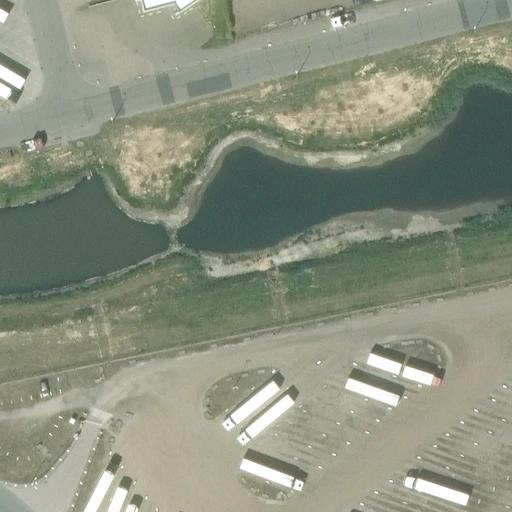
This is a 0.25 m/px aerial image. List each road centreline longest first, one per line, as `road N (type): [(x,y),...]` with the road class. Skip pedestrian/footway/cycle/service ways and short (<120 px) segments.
road 1 (unclassified): [(0,136),(511,6)]
road 2 (unknown): [(511,300),(169,371),(135,393)]
road 3 (unknown): [(293,511),(427,419),(495,357),(511,330)]
road 4 (unknown): [(135,393),(111,409),(35,511)]
road 5 (unknown): [(135,393),(179,490),(199,511)]
